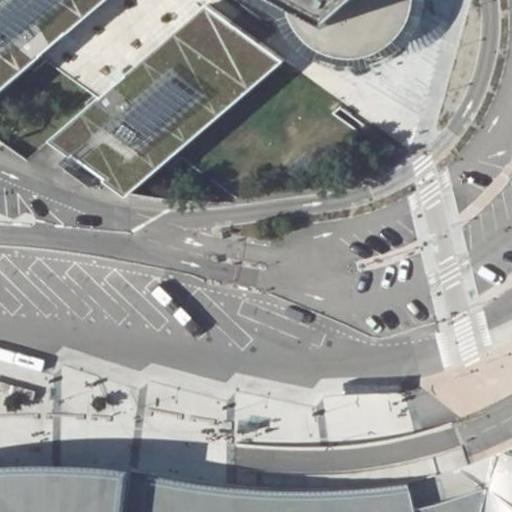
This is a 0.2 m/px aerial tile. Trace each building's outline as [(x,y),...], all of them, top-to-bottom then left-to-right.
[(0,0),(0,91),(41,57),(107,0),(0,0)] [(267,0),(285,9),(287,15),(292,25),(297,34),(304,41),(314,48),(326,54),(337,57),(347,58),(359,57),(370,54),(379,50),(387,44),(394,38),(401,30),(407,19),(410,10),(411,0),(267,0)] [(127,196),(286,61),(209,5),(99,100),(51,141),(127,196)] [(511,511),(511,460),(494,471),(474,481),(407,487),(412,511),(511,511)] [(142,511),(147,479),(123,511),(142,511)] [(277,497),(147,479),(142,511),(412,511),(407,487),(277,497)]
